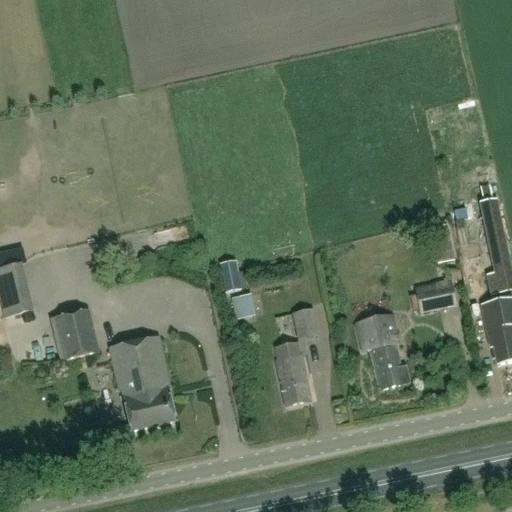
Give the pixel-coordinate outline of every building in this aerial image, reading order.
[(495,276),(511,273),(496,202),(480,205),(495,276)] [(432,246),(436,265),(454,262),(447,226),(433,228),(437,245),(432,246)] [(243,271),(237,272),(235,263),(219,266),(225,294),(247,289),(243,271)] [(451,283),(416,290),(420,314),(456,306),(451,283)] [(252,295),(234,299),(238,320),(257,316),(252,295)] [(511,300),(485,306),(481,306),(484,323),(489,348),(494,348),(497,365),(511,362),(511,300)] [(88,312),(54,320),(64,361),(98,353),(88,312)] [(312,312),(293,316),(298,341),(318,337),(312,312)] [(397,345),(391,317),(357,324),(363,353),(372,351),(381,391),(409,385),(406,367),(401,369),(395,346),(397,345)] [(119,392),(122,391),(131,434),(175,424),(168,391),(171,390),(159,338),(110,349),(119,392)] [(277,363),(276,363),(285,408),(311,402),(302,358),(300,359),(297,345),(275,350),(277,363)]
